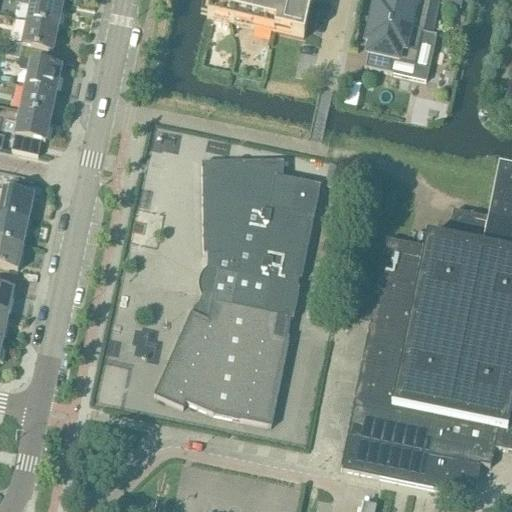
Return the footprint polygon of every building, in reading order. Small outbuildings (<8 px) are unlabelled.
[(28,10),(25,25),(57,32),(62,7),(30,0),(29,0),(20,0),(18,8),(28,10)] [(206,21),(302,42),(312,0),(203,0),(200,19),(206,21)] [(374,0),(372,11),(369,23),(399,30),(422,35),(429,2),(420,0),(379,0),(378,0),(374,0)] [(446,0),(441,0),(440,8),(460,12),(462,3),(446,0)] [(366,60),(363,72),(392,78),(425,86),(436,39),(422,35),(410,33),(399,30),(369,23),(366,36),(364,47),(369,48),(366,58),(366,60)] [(4,61),(18,63),(48,69),(51,57),(51,58),(57,32),(25,25),(20,49),(7,46),(4,61)] [(27,76),(24,91),(55,98),(60,72),(48,69),(18,63),(16,71),(19,75),(27,76)] [(24,91),(19,115),(50,122),(55,98),(24,91)] [(434,108),(430,114),(431,119),(435,123),(441,122),(446,116),(445,110),(440,107),(434,108)] [(44,147),(50,122),(19,115),(14,140),(44,147)] [(206,271),(200,300),(196,309),(200,311),(196,319),(192,317),(153,400),(182,414),(185,407),(212,419),(270,431),(288,342),(286,341),(290,323),(292,323),(292,322),(298,292),(296,291),(298,282),(300,283),(307,253),(319,191),(282,183),(282,166),(201,167),(202,259),(206,259),(206,271)] [(328,168),(323,190),(341,194),(345,171),(328,168)] [(386,244),(349,428),(359,430),(361,419),(371,421),(372,417),(485,440),(484,443),(494,445),(493,453),(511,456),(511,172),(497,169),(487,222),(452,215),(446,244),(425,240),(423,252),(386,244)] [(2,194),(0,205),(0,219),(27,225),(32,201),(2,194)] [(0,219),(0,245),(22,250),(27,225),(0,219)] [(0,271),(16,275),(22,250),(0,245),(0,271)] [(0,291),(0,317),(8,319),(13,294),(0,291)] [(0,317),(0,343),(3,344),(8,319),(0,317)] [(489,471),(493,453),(494,445),(484,443),(485,440),(404,423),(372,417),(371,421),(361,419),(359,430),(349,428),(346,442),(339,473),(457,498),(458,493),(473,496),(479,469),(489,471)]
